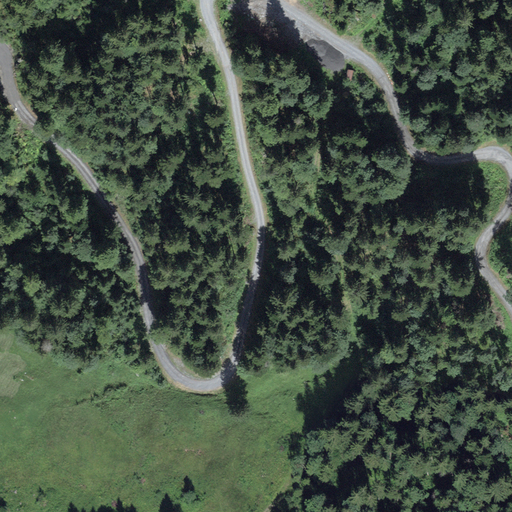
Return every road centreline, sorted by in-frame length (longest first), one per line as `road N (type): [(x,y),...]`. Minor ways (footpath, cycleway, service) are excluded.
road 1 (track): [(0,50),(22,112),(94,182),(133,243),(159,350),(181,376),(216,381),(242,336),(261,225),(207,0)]
road 2 (track): [(276,0),(373,65),(418,154),(444,160),(493,152),(511,167)]
road 3 (track): [(511,204),(484,242),(480,262),(511,305)]
